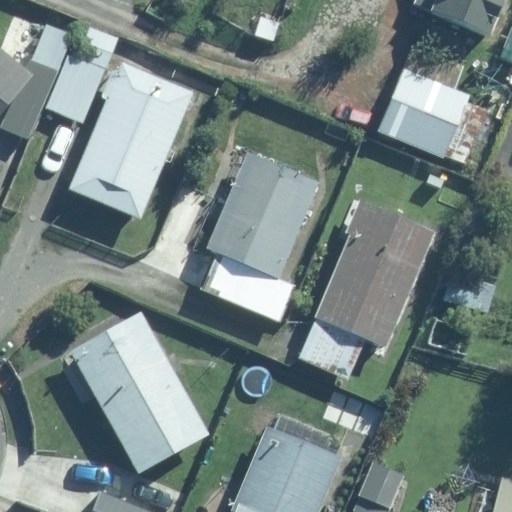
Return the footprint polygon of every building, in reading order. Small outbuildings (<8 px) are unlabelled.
[(492,40),(507,0),(414,0),(411,8),(492,40)] [(75,29),(49,19),(34,57),(60,68),(75,29)] [(84,120),(119,39),(82,24),(71,52),(69,51),(47,105),(84,120)] [(511,28),(503,53),(511,56),(511,28)] [(0,113),(36,69),(0,39),(0,113)] [(196,86),(124,56),(72,184),(144,214),(196,86)] [(472,98),(403,73),(376,146),(444,172),(472,98)] [(323,177),(248,146),(208,244),(219,249),(283,275),(323,177)] [(438,227),(361,195),(350,224),(357,227),(320,312),(367,334),(391,343),(438,227)] [(283,275),(219,249),(203,286),(282,318),(296,281),(283,275)] [(72,346),(140,469),(212,429),(143,307),(72,346)] [(367,334),(320,312),(304,353),(350,374),(367,334)] [(321,511),(346,451),(269,420),(234,505),(240,507),(238,511),(321,511)] [(127,511),(134,497),(76,473),(59,511),(127,511)] [(487,511),(511,511),(511,483),(494,479),(487,511)]
